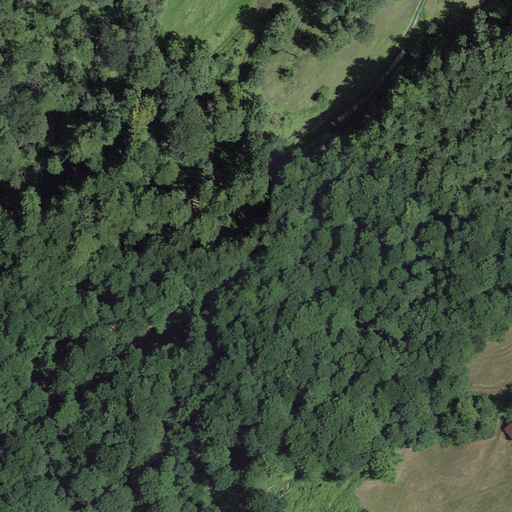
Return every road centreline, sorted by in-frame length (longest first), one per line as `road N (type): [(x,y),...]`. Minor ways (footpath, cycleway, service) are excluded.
road 1 (track): [(323,121),(220,177),(211,173),(256,28),(246,22),(96,145),(0,203)]
road 2 (track): [(424,0),(408,37),(351,102),(323,121)]
